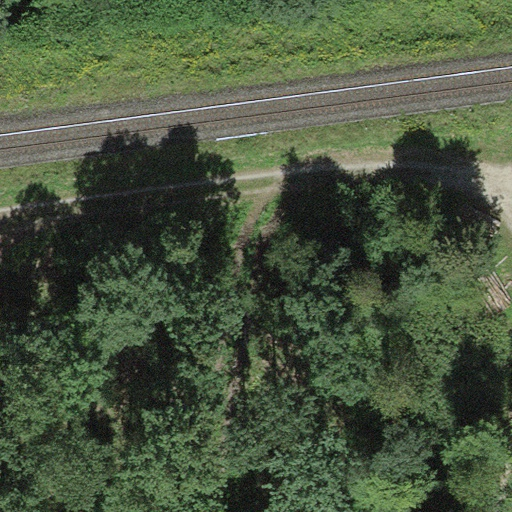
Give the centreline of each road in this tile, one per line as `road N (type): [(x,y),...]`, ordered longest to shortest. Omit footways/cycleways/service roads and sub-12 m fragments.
road 1 (track): [(511,20),(0,98)]
road 2 (track): [(0,221),(323,178),(511,177)]
